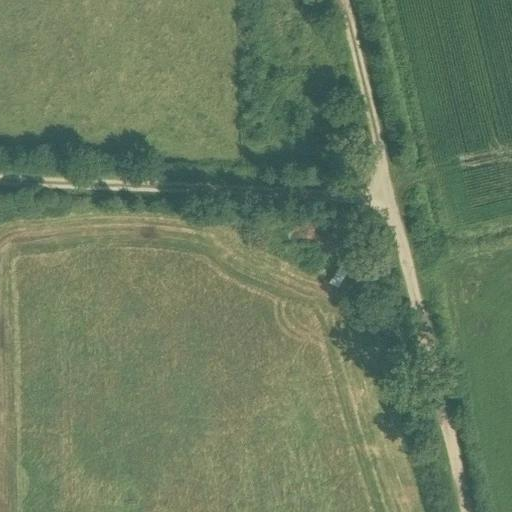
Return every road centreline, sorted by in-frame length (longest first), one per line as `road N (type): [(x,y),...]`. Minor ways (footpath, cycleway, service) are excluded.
road 1 (track): [(470,511),(345,0)]
road 2 (track): [(0,182),(393,199)]
